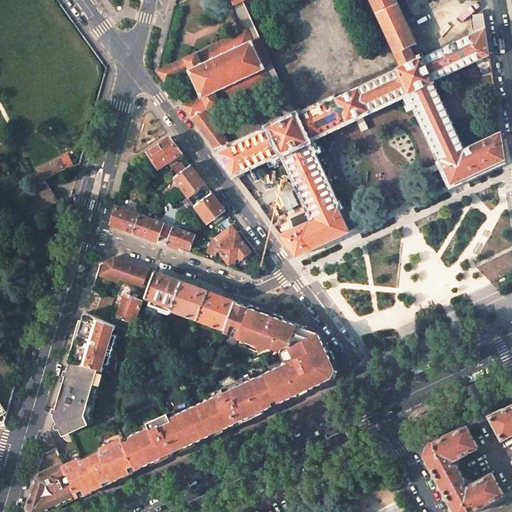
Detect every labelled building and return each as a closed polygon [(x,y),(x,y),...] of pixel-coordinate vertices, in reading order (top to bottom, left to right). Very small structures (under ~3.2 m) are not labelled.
[(476,61),(489,54),(485,28),(476,33),(471,35),(458,41),(444,47),(425,56),(423,53),(419,55),(415,56),(410,46),(417,43),(406,19),(397,0),(232,0),(234,4),(239,2),(243,0),(370,0),(395,52),(392,54),(398,69),(379,78),(317,107),(296,117),(292,119),(289,120),(272,128),(232,147),(221,132),(226,129),(210,107),(221,102),(255,86),(271,79),(265,68),(253,41),(247,29),(236,34),(198,52),(184,58),(158,71),(166,82),(190,71),(202,97),(195,99),(183,105),(192,116),(210,140),(219,152),(235,173),(284,150),(284,151),(291,165),(294,173),(301,187),(306,198),(309,206),(272,223),(287,243),(297,256),(307,251),(315,247),(328,241),(333,239),(350,231),(343,217),(341,213),(339,207),(338,208),(306,140),(354,117),(358,115),(362,114),(411,91),(442,159),(441,160),(445,169),(452,184),(476,172),(505,159),(502,135),(501,132),(465,148),(459,135),(433,80),(452,72),(476,61)] [(476,33),(485,28),(483,13),(473,15),(476,33)] [(489,54),(476,61),(483,75),(492,73),(489,54)] [(182,153),(170,137),(148,151),(159,168),(169,161),(172,164),(176,161),(184,155),(182,153)] [(66,169),(74,166),(69,154),(60,158),(66,169)] [(38,169),(44,182),(45,180),(66,169),(60,158),(38,169)] [(187,168),(181,161),(169,170),(174,177),(187,168)] [(205,184),(191,165),(187,168),(174,177),(189,197),(205,184)] [(137,185),(124,181),(120,194),(133,198),(137,185)] [(225,210),(212,193),(195,206),(201,214),(205,211),(211,220),(225,210)] [(188,198),(187,198),(175,207),(179,211),(184,214),(194,206),(188,198)] [(140,215),(117,206),(112,223),(134,232),(140,215)] [(175,207),(169,207),(165,220),(174,224),(179,211),(175,207)] [(164,223),(140,215),(134,232),(151,238),(152,233),(159,236),(164,223)] [(174,224),(165,220),(164,223),(159,236),(169,239),(173,227),(174,224)] [(59,239),(63,226),(56,224),(52,237),(59,239)] [(195,235),(173,227),(169,239),(167,244),(179,248),(181,245),(190,248),(195,235)] [(234,236),(228,228),(215,238),(222,244),(234,236)] [(251,251),(238,234),(234,236),(222,244),(218,248),(230,263),(240,256),(241,258),(251,251)] [(215,238),(213,238),(208,252),(216,255),(218,248),(222,244),(215,238)] [(149,269),(115,257),(106,261),(101,275),(117,281),(119,277),(143,286),(149,269)] [(182,281),(155,271),(146,298),(152,300),(150,304),(159,308),(160,310),(168,313),(171,312),(171,310),(182,281)] [(209,291),(182,281),(171,310),(198,320),(209,291)] [(235,301),(209,291),(198,320),(225,330),(230,314),(235,301)] [(143,300),(126,292),(118,317),(135,323),(143,300)] [(114,299),(102,294),(95,316),(107,320),(114,299)] [(235,301),(230,314),(246,319),(251,307),(235,301)] [(281,350),(285,360),(265,370),(266,371),(270,380),(280,402),(308,389),(318,384),(316,378),(327,372),(331,364),(326,354),(330,352),(319,331),(296,323),(295,325),(280,321),(281,318),(269,314),(268,315),(264,314),(263,312),(262,312),(259,312),(258,311),(258,310),(251,307),(246,319),(230,314),(225,330),(220,342),(237,348),(241,335),(243,335),(247,344),(256,341),(261,349),(270,345),(281,349),(281,350)] [(87,323),(102,328),(105,322),(94,318),(85,314),(82,322),(87,323)] [(78,338),(72,360),(99,368),(100,368),(105,370),(107,371),(116,340),(103,336),(105,329),(117,332),(119,325),(109,321),(107,320),(95,316),(94,318),(105,322),(102,328),(87,323),(84,335),(79,334),(78,338)] [(327,372),(316,378),(318,384),(321,383),(329,379),(329,378),(335,364),(330,352),(326,354),(331,364),(327,372)] [(62,400),(60,406),(58,405),(55,416),(64,436),(89,424),(85,415),(99,368),(72,360),(67,376),(63,389),(66,389),(65,394),(61,393),(60,400),(62,400)] [(198,440),(214,432),(213,430),(225,424),(226,427),(228,426),(226,421),(235,416),(238,422),(240,421),(237,415),(240,414),(243,419),(252,415),(269,407),(280,402),(270,380),(266,371),(265,370),(244,379),(240,372),(219,383),(220,385),(222,389),(215,392),(209,395),(169,413),(167,409),(146,418),(148,422),(122,435),(132,456),(145,451),(150,462),(165,455),(162,449),(168,446),(170,439),(177,442),(182,440),(185,446),(188,445),(187,442),(196,437),(198,440)] [(511,404),(511,405),(491,415),(503,438),(511,433),(511,404)] [(228,426),(238,422),(235,416),(226,421),(228,426)] [(214,432),(226,427),(225,424),(213,430),(214,432)] [(449,434),(431,442),(426,454),(457,511),(469,511),(504,493),(492,472),(472,483),(471,480),(465,479),(458,466),(460,460),(458,457),(478,446),(467,426),(449,434)] [(72,461),(64,465),(68,473),(69,472),(74,482),(73,483),(78,496),(90,490),(97,487),(97,485),(104,482),(102,478),(111,474),(113,477),(119,474),(120,476),(138,468),(132,456),(122,435),(121,432),(101,442),(103,446),(79,457),(72,461)] [(165,455),(175,450),(182,447),(185,446),(182,440),(177,442),(170,439),(168,446),(162,449),(165,455)] [(56,448),(43,454),(37,475),(63,463),(60,457),(56,448)] [(69,455),(72,461),(79,457),(77,451),(69,455)] [(138,468),(150,462),(145,451),(132,456),(138,468)] [(64,465),(72,461),(69,455),(66,454),(60,457),(63,463),(64,465)] [(63,463),(37,475),(27,507),(29,511),(44,511),(78,496),(73,483),(74,482),(69,472),(68,473),(64,465),(63,463)] [(118,478),(120,476),(119,474),(113,477),(111,474),(102,478),(104,482),(97,485),(97,487),(101,485),(118,478)]
